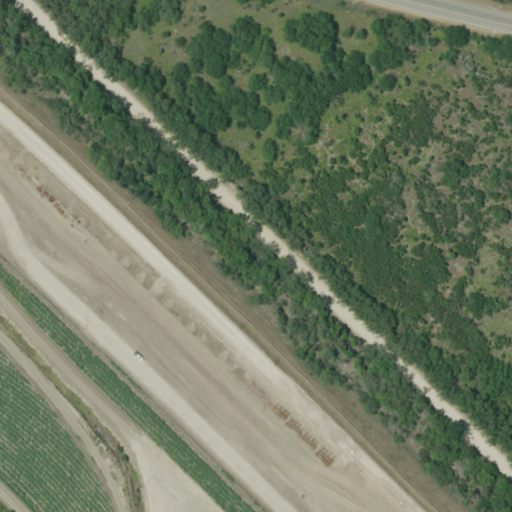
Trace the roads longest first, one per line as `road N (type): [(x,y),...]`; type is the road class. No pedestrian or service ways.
road 1 (residential): [(511,471),(36,0)]
road 2 (residential): [(416,511),(0,112)]
road 3 (tertiary): [(389,0),(511,34)]
